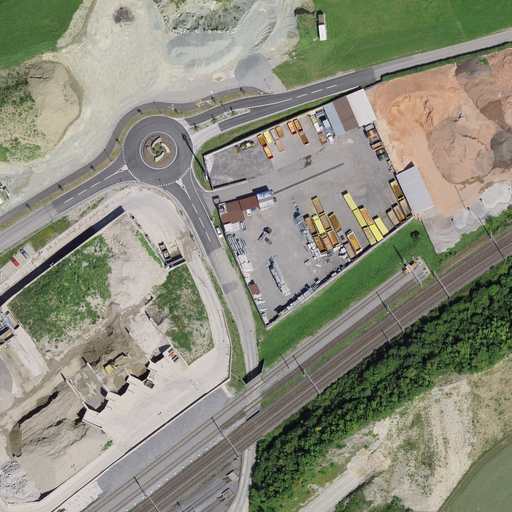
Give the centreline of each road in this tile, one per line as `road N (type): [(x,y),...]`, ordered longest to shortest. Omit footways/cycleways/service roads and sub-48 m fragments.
road 1 (tertiary): [(511,37),(362,77),(192,140)]
road 2 (tertiary): [(146,160),(0,241)]
